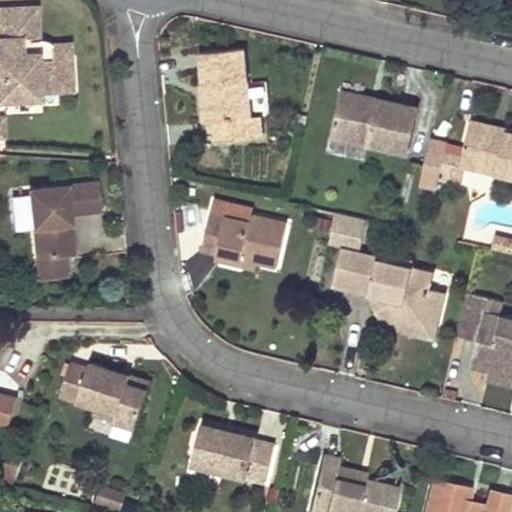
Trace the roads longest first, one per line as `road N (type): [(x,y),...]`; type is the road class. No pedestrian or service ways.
road 1 (residential): [(511,438),(237,372),(180,332),(158,277),(136,4)]
road 2 (residential): [(511,65),(223,0)]
